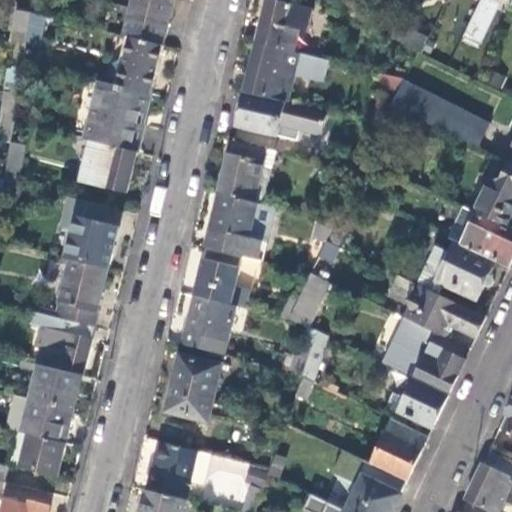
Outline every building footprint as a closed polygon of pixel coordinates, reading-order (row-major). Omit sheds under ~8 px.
[(164,46),(174,0),(133,0),(125,36),(131,38),(164,46)] [(315,11),(270,0),(268,0),(258,44),(296,53),(302,30),(310,32),(315,11)] [(479,0),(459,39),(477,48),(500,4),(492,0),(479,0)] [(28,43),(32,13),(17,10),(11,42),(28,43)] [(47,17),(32,13),(28,43),(41,47),(47,17)] [(410,32),(403,45),(419,52),(423,54),(429,41),(410,32)] [(152,94),(164,46),(131,38),(120,86),(152,94)] [(289,102),(300,55),(296,53),(258,44),(246,92),(289,102)] [(99,81),(85,140),(92,141),(138,153),(152,94),(120,86),(99,81)] [(491,125),(404,82),(393,105),(480,148),(491,125)] [(15,122),(19,93),(4,91),(0,117),(0,141),(11,142),(15,122)] [(289,102),(246,92),(238,127),(299,142),(302,130),(324,135),(329,112),(289,102)] [(277,151),(234,140),(221,193),(260,203),(264,204),(277,151)] [(128,193),(138,153),(92,141),(81,182),(128,193)] [(511,162),(511,163),(502,183),(491,178),(475,211),(509,227),(511,221),(511,162)] [(363,168),(352,190),(365,197),(376,175),(363,168)] [(260,203),(221,193),(208,247),(245,256),(264,260),(267,250),(249,245),(260,203)] [(71,260),(109,270),(119,228),(104,224),(108,207),(69,198),(62,228),(75,231),(68,259),(71,260)] [(278,208),(264,204),(260,203),(249,245),(267,250),(264,260),(265,260),(278,208)] [(511,228),(509,227),(475,211),(474,210),(458,242),(499,261),(511,268),(511,266),(511,228)] [(499,261),(458,242),(451,256),(439,280),(446,283),(480,300),(487,286),(492,274),(499,261)] [(245,256),(208,247),(196,296),(239,306),(248,308),(252,293),(237,290),(245,256)] [(451,256),(436,249),(419,284),(421,285),(433,291),(439,280),(451,256)] [(95,328),(109,270),(71,260),(57,318),(65,320),(95,328)] [(333,282),(313,272),(291,318),(311,328),(333,282)] [(494,275),(492,274),(487,286),(489,286),(494,285),(497,279),(494,275)] [(446,283),(439,280),(433,291),(440,294),(446,283)] [(478,337),(488,317),(440,294),(433,291),(421,285),(406,316),(407,317),(434,330),(450,337),(456,326),(478,337)] [(239,306),(196,296),(184,344),(227,355),(239,306)] [(65,320),(57,318),(40,314),(37,327),(41,328),(37,346),(44,348),(39,365),(83,376),(93,338),(73,333),(72,337),(61,335),(65,320)] [(407,317),(385,363),(417,378),(451,394),(467,360),(433,343),(433,344),(429,342),(434,330),(407,317)] [(317,382),(330,337),(320,331),(304,376),(317,382)] [(167,412),(209,423),(223,364),(182,354),(167,412)] [(83,376),(39,365),(31,399),(75,410),(83,376)] [(434,429),(451,394),(417,378),(407,398),(399,395),(392,410),(434,429)] [(31,399),(17,395),(9,429),(23,433),(31,399)] [(75,410),(31,399),(23,433),(30,435),(67,443),(75,410)] [(409,481),(430,437),(395,419),(373,463),(409,481)] [(59,476),(67,443),(30,435),(22,467),(59,476)] [(187,499),(199,450),(160,440),(149,489),(187,499)] [(352,511),(393,511),(409,481),(373,463),(371,463),(349,510),(352,511)] [(511,476),(484,463),(466,499),(493,511),(499,511),(505,501),(511,503),(511,476)] [(48,505),(52,494),(5,481),(2,492),(48,505)] [(183,511),(187,499),(149,489),(143,511),(183,511)] [(313,493),(306,508),(314,511),(352,511),(349,510),(313,493)] [(3,511),(49,511),(51,507),(29,502),(28,506),(6,500),(3,511)]
